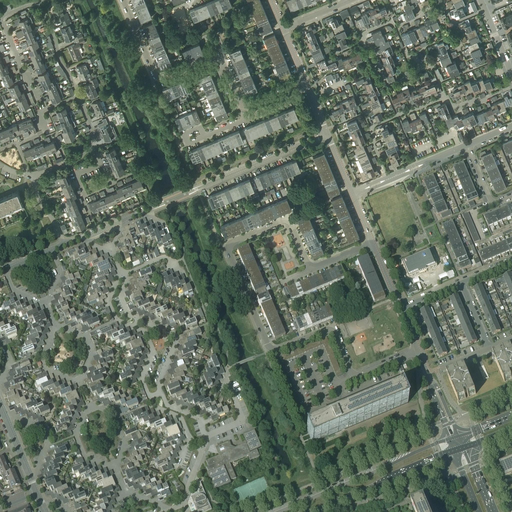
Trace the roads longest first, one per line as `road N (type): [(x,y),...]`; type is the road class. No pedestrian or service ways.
road 1 (residential): [(417,351),(352,377),(329,329),(271,350),(227,248),(283,221),(310,270)]
road 2 (residential): [(240,107),(219,59),(154,76),(122,0)]
road 3 (residential): [(147,210),(327,133)]
road 4 (tertiary): [(451,438),(277,511)]
road 5 (tertiary): [(316,511),(454,450)]
road 6 (residential): [(363,40),(369,30),(442,2),(451,23),(484,10)]
road 7 (residential): [(115,468),(83,454),(75,434),(88,404),(115,416),(123,439)]
road 8 (residential): [(77,95),(38,6),(0,19)]
road 9 (residential): [(56,325),(86,337),(91,350),(79,382),(45,368),(45,350)]
road 10 (residential): [(387,179),(371,128),(444,98)]
